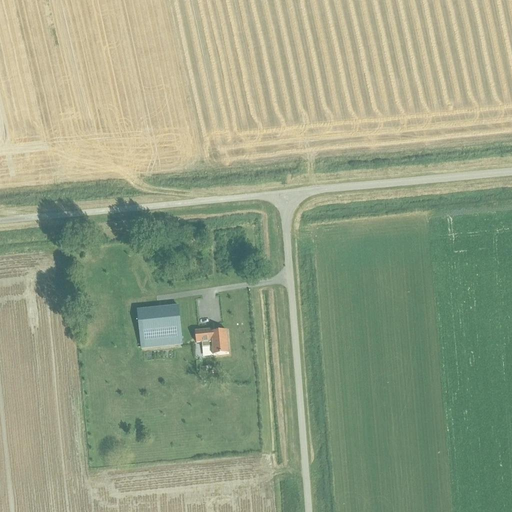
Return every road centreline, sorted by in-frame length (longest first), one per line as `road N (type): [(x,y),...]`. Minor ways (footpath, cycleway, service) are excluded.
road 1 (unclassified): [(312,511),(282,194)]
road 2 (unclassified): [(282,194),(0,221)]
road 3 (unclassified): [(282,194),(511,172)]
